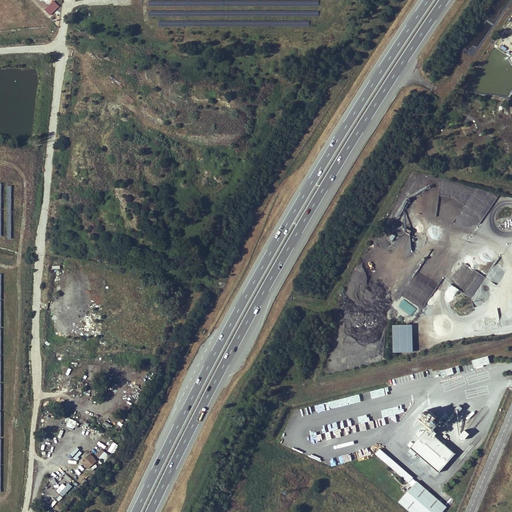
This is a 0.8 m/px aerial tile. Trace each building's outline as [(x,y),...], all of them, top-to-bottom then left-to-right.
[(52,0),(51,0),(44,10),(51,15),(59,5),(52,0)] [(219,21),(220,12),(195,10),(195,19),(219,21)] [(412,324),(392,324),(393,353),(413,352),(412,324)] [(472,361),(475,370),(491,365),(488,356),(472,361)] [(459,366),(440,371),(442,379),(461,374),(459,366)] [(428,430),(411,449),(440,473),(456,454),(428,430)] [(464,441),(469,433),(463,430),(459,437),(464,441)] [(107,451),(113,454),(118,445),(113,442),(107,451)] [(380,449),(375,454),(408,483),(413,478),(380,449)] [(101,450),(99,453),(101,454),(99,457),(104,462),(109,456),(101,450)] [(80,460),(87,469),(97,462),(90,453),(80,460)] [(417,481),(398,502),(409,511),(442,511),(447,507),(417,481)] [(59,493),(62,496),(72,487),(68,483),(65,486),(62,483),(58,488),(61,491),(59,493)]
